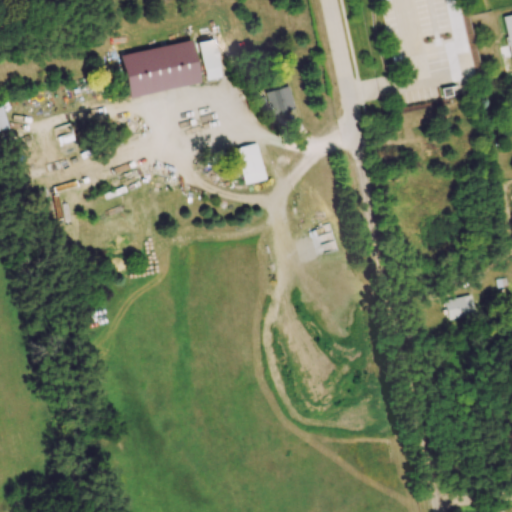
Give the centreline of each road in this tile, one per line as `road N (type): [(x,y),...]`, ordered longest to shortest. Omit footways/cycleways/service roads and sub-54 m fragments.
road 1 (residential): [(439,511),(353,129)]
road 2 (residential): [(353,129),(326,0)]
